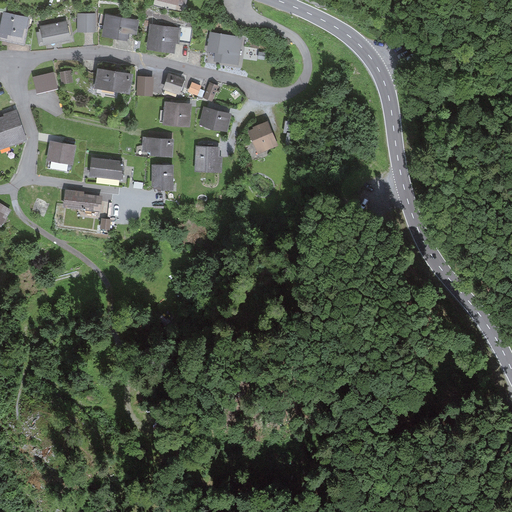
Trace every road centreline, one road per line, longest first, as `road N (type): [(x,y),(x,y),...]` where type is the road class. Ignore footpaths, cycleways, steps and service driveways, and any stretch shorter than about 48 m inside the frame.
road 1 (tertiary): [(276,0),(338,28),(379,71),(425,244),(511,369)]
road 2 (residential): [(238,0),(243,12),(302,45),(307,76),(292,93),(102,51),(33,56),(15,70)]
road 3 (residential): [(98,271),(20,214),(13,185)]
road 4 (residential): [(15,70),(34,143),(13,185)]
